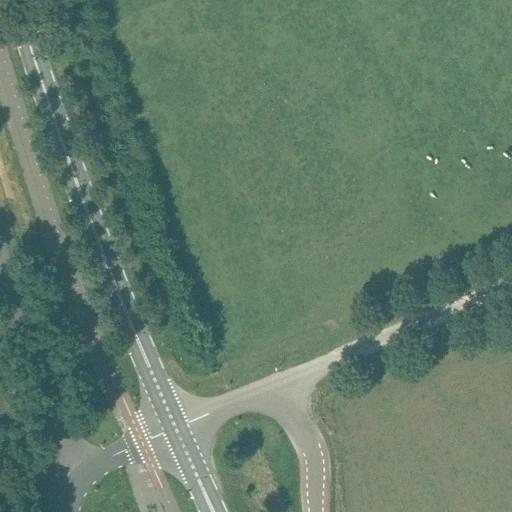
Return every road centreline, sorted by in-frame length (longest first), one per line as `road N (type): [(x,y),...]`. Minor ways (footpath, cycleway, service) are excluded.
road 1 (tertiary): [(178,435),(55,124),(16,0)]
road 2 (unclassified): [(511,292),(279,394)]
road 3 (unclassified): [(87,472),(53,421),(0,249)]
road 4 (unclassified): [(279,394),(311,444),(316,511)]
